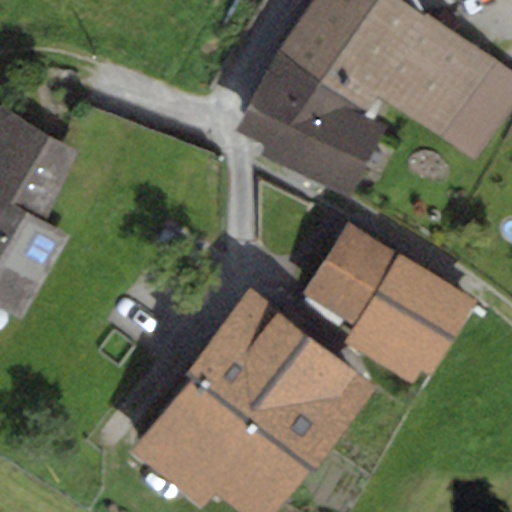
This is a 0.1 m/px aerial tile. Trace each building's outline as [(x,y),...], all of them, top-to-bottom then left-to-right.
[(423,17),(400,0),(312,0),(277,50),(366,112),(376,97),(439,140),(494,61),(426,13),(423,17)] [(366,112),(277,50),(234,129),(262,142),(262,157),(349,196),(386,125),(366,112)] [(511,106),(511,73),(494,61),(439,140),(471,162),(511,106)] [(210,154),(83,102),(67,142),(80,150),(72,164),(187,211),(210,154)] [(67,142),(0,104),(0,307),(17,317),(62,236),(39,223),(72,164),(80,150),(67,142)] [(476,302),(345,220),(300,293),(304,295),(299,303),(337,327),(343,317),(354,324),(343,342),(411,384),(420,369),(430,376),(476,302)] [(191,378),(309,470),(375,386),(250,288),(184,372),(191,378)] [(276,511),(309,470),(191,378),(132,454),(202,509),(214,494),(237,511),(276,511)]
